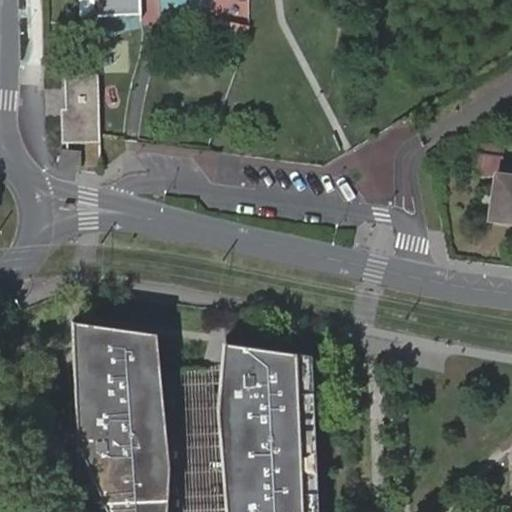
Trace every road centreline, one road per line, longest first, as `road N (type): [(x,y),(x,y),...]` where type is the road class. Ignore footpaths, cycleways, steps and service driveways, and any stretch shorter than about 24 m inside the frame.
road 1 (secondary): [(511,294),(155,220)]
road 2 (secondary): [(155,220),(34,186)]
road 3 (secondary): [(35,243),(78,225),(155,220)]
